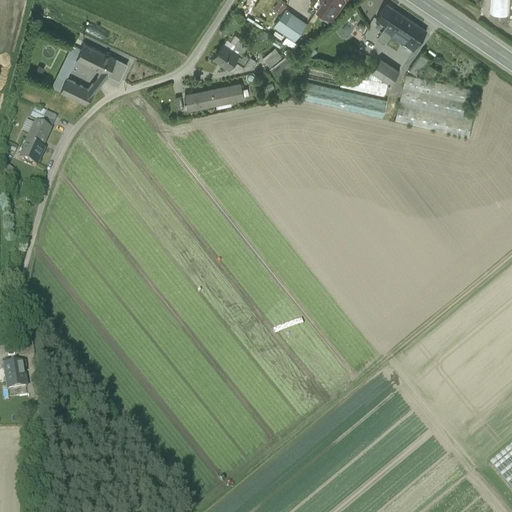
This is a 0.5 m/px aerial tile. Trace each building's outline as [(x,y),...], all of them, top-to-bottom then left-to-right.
[(334,6),(325,0),(314,0),(311,4),(332,18),(339,9),(334,6)] [(279,2),(274,9),(278,12),(283,5),(279,2)] [(406,19),(387,5),(377,19),(386,26),(383,31),(389,36),(393,30),(397,33),(406,19)] [(305,24),(286,11),(275,26),(294,39),(305,24)] [(425,32),(406,19),(397,33),(393,30),(389,36),(412,51),(425,32)] [(117,36),(89,23),(84,31),(113,45),(117,36)] [(383,31),(378,39),(384,44),(389,36),(383,31)] [(232,50),(222,43),(212,58),(229,69),(230,69),(232,70),(234,69),(238,63),(235,61),(241,52),(243,53),(247,46),(239,40),(232,50)] [(77,57),(76,59),(81,62),(88,46),(83,43),(77,57)] [(78,49),(73,46),(69,53),(75,56),(78,49)] [(127,64),(88,46),(81,62),(100,71),(108,75),(120,80),(127,64)] [(281,58),(275,50),(271,53),(277,60),(281,58)] [(241,52),(235,61),(238,63),(243,66),(250,57),(243,53),(241,52)] [(75,56),(69,53),(64,63),(72,67),(76,59),(77,57),(75,56)] [(271,53),(263,59),(269,67),(277,60),(271,53)] [(421,56),(410,71),(416,75),(427,61),(421,56)] [(255,61),(250,57),(243,66),(246,68),(251,67),(255,61)] [(286,57),(271,68),(279,78),(293,67),(286,57)] [(399,72),(380,59),(371,72),(388,83),(390,85),(399,72)] [(64,63),(52,88),(60,91),(66,79),(72,67),(64,63)] [(343,73),(303,63),(300,76),(340,86),(343,73)] [(436,73),(428,68),(423,75),(432,81),(436,73)] [(100,71),(96,77),(103,80),(108,75),(100,71)] [(388,83),(371,72),(367,71),(365,79),(373,81),(387,84),(388,83)] [(343,73),(340,86),(371,92),(373,81),(365,79),(343,73)] [(432,81),(405,74),(399,100),(464,115),(479,92),(432,81)] [(81,86),(66,79),(60,91),(75,99),(81,86)] [(387,84),(373,81),(371,92),(387,96),(390,86),(387,86),(387,84)] [(387,100),(305,82),(300,100),(382,119),(387,100)] [(98,87),(92,83),(88,89),(94,92),(98,87)] [(240,85),(184,96),(187,110),(243,99),(240,85)] [(88,89),(81,86),(75,99),(85,104),(94,92),(88,89)] [(181,96),(175,97),(178,111),(183,109),(181,96)] [(464,115),(399,100),(394,122),(468,138),(473,117),(464,115)] [(43,118),(46,113),(38,109),(32,119),(42,124),(44,119),(43,118)] [(57,118),(46,113),(43,118),(44,119),(42,124),(53,129),(57,118)] [(29,135),(35,124),(28,121),(22,132),(29,135)] [(51,130),(36,123),(35,124),(29,135),(26,142),(29,143),(20,161),(36,167),(44,150),(41,149),(51,130)] [(30,342),(18,344),(18,358),(33,356),(30,342)] [(24,363),(4,366),(7,390),(25,387),(23,369),(25,369),(24,363)] [(37,381),(32,381),(34,398),(40,397),(37,381)] [(511,445),(489,464),(511,491),(511,445)]
